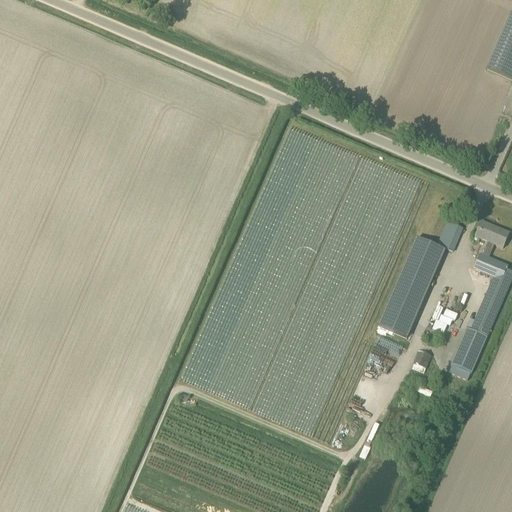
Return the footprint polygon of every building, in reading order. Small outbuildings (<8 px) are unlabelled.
[(511,80),(511,14),(508,13),(486,70),(511,80)] [(488,244),(482,256),(489,259),(495,247),(503,251),(509,237),(493,230),(493,228),(482,223),(475,239),(488,244)] [(448,224),(444,233),(458,239),(462,230),(448,224)] [(408,339),(440,248),(412,238),(378,334),(392,339),(393,334),(408,339)] [(480,255),(473,271),(493,280),(486,294),(503,301),(511,281),(511,273),(507,272),(508,268),(489,260),(489,259),(482,256),(480,255)] [(436,322),(432,332),(443,337),(447,326),(450,328),(453,322),(455,323),(457,316),(446,311),(443,318),(441,317),(439,323),(436,322)] [(493,325),(476,318),(473,325),(474,325),(471,331),(466,329),(451,367),(451,368),(470,375),(472,376),(490,332),(493,325)] [(418,352),(413,365),(426,371),(432,358),(418,352)] [(415,393),(430,399),(432,393),(418,387),(415,393)] [(365,462),(370,450),(363,447),(358,459),(365,462)]
